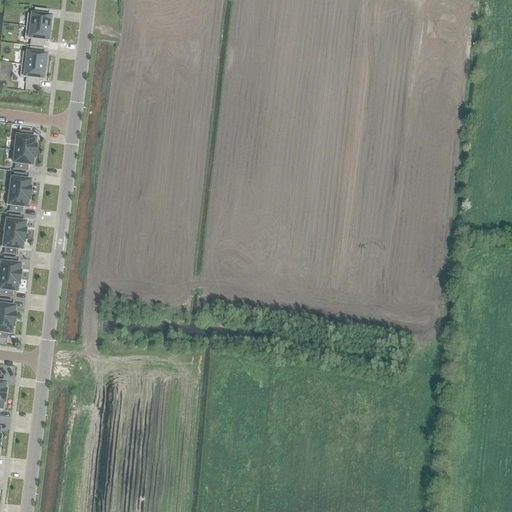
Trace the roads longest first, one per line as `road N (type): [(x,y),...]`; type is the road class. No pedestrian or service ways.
road 1 (unknown): [(45,361),(204,380),(216,395),(205,511)]
road 2 (tertiary): [(74,123),(45,361)]
road 3 (unknown): [(64,511),(83,343)]
road 4 (tertiary): [(45,361),(26,511)]
road 5 (unknown): [(212,441),(359,458)]
road 6 (unknown): [(366,370),(354,511)]
road 7 (tertiary): [(89,0),(74,123)]
